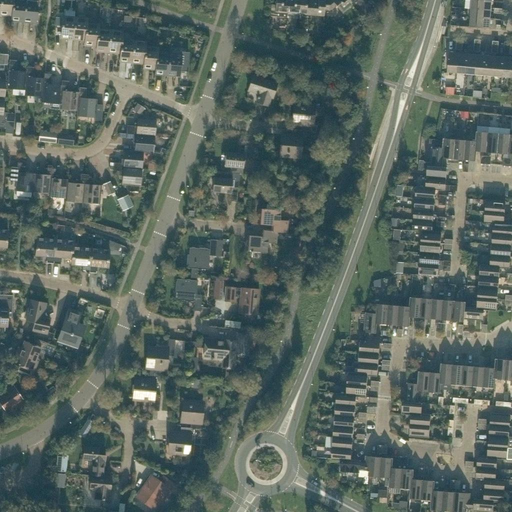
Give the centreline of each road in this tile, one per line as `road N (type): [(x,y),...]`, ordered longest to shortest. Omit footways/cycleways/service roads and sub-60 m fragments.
road 1 (tertiary): [(296,399),(397,123)]
road 2 (residential): [(407,446),(382,431),(400,344),(466,348),(511,330)]
road 3 (residential): [(0,143),(90,151),(127,90)]
road 4 (residential): [(455,270),(463,177),(511,181)]
road 5 (residential): [(127,90),(0,40)]
road 6 (residential): [(0,275),(130,308)]
road 7 (unclassified): [(201,116),(242,0)]
